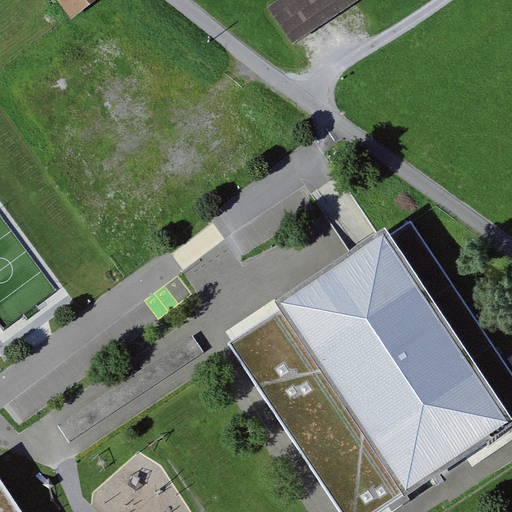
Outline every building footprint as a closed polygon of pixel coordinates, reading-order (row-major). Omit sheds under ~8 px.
[(101,0),(64,0),(78,17),(101,0)] [(362,1),(361,0),(283,0),(273,7),(298,44),(362,1)] [(224,349),(332,511),(383,511),(511,426),(511,388),(406,229),(370,252),(254,330),(224,349)] [(194,341),(56,420),(72,447),(210,368),(194,341)] [(0,511),(14,511),(0,491),(0,511)]
